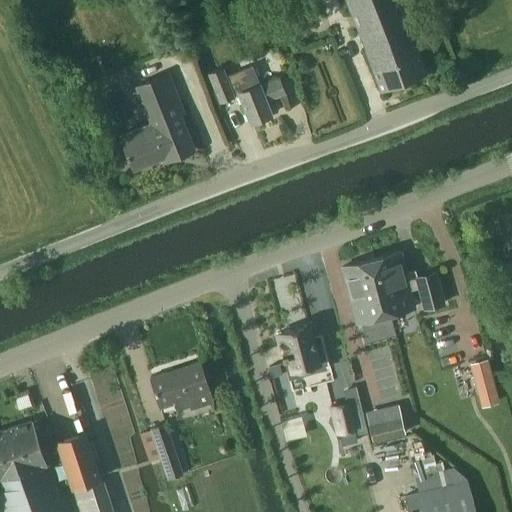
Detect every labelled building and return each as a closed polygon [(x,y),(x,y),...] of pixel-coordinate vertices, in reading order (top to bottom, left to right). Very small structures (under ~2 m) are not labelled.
[(426,73),(398,0),(345,0),(380,90),(426,73)] [(266,100),(284,92),(278,78),(260,85),(252,65),(226,76),(222,66),(208,72),(219,101),(238,93),(250,123),(271,114),(266,100)] [(177,156),(193,149),(179,114),(183,112),(167,74),(136,86),(151,124),(120,136),(133,169),(175,152),(177,156)] [(374,258),(389,314),(412,308),(407,290),(418,287),(424,308),(443,302),(435,272),(417,276),(415,270),(405,272),(399,251),(374,258)] [(374,258),(342,266),(357,323),(361,322),(367,320),(370,330),(392,324),(389,314),(374,258)] [(310,325),(275,334),(283,364),(289,362),(292,372),(317,365),(318,369),(329,366),(321,334),(312,336),(310,325)] [(487,359),(474,362),(478,377),(491,374),(487,359)] [(211,397),(209,391),(199,361),(150,377),(160,407),(174,402),(176,408),(211,397)] [(328,405),(335,435),(339,434),(342,445),(358,442),(355,430),(358,430),(352,408),(362,406),(356,385),(342,388),(345,401),(328,405)] [(498,402),(495,389),(481,392),(477,393),(481,406),(498,402)] [(400,414),(368,422),(372,440),(404,432),(400,414)] [(0,451),(36,440),(30,421),(0,430),(0,451)] [(151,427),(151,429),(139,433),(148,461),(160,457),(168,478),(182,473),(165,422),(151,427)] [(57,442),(72,488),(99,479),(84,434),(57,442)] [(45,466),(36,440),(0,451),(0,498),(4,511),(64,511),(49,465),(45,466)] [(475,511),(467,478),(405,495),(409,511),(475,511)] [(104,480),(72,490),(73,492),(79,511),(110,500),(104,480)]
